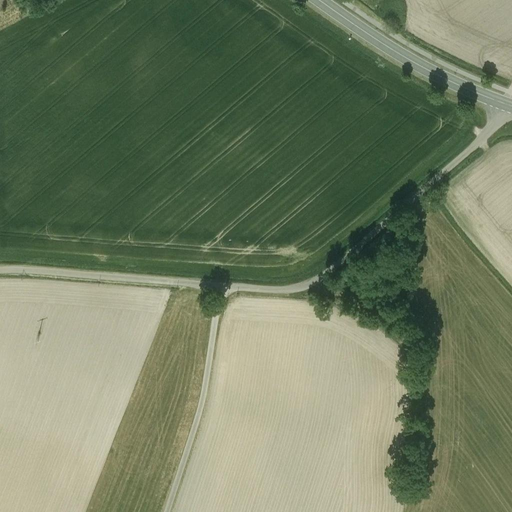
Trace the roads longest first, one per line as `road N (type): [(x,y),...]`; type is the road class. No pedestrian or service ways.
road 1 (unclassified): [(0,270),(297,292),(436,181),(506,104)]
road 2 (secondary): [(506,104),(425,68),(319,0)]
